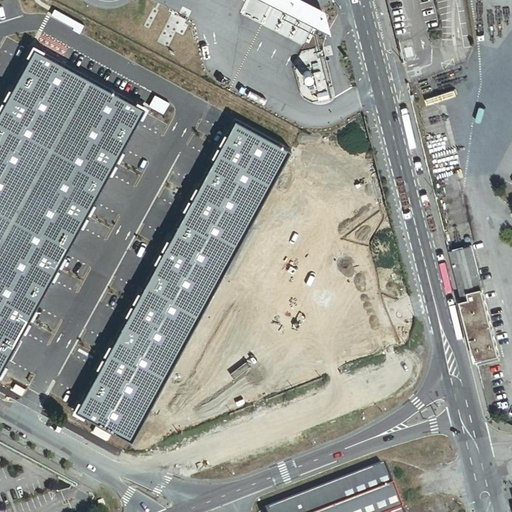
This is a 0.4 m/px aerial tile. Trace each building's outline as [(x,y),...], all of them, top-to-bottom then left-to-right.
[(260,0),(331,35),(324,10),(304,0),(260,0)] [(84,23),(54,7),(51,13),(81,29),(84,23)] [(0,366),(143,106),(33,46),(0,105),(0,366)] [(411,58),(408,49),(401,51),(404,60),(411,58)] [(168,102),(154,95),(148,106),(162,113),(168,102)] [(127,440),(289,148),(233,117),(71,409),(127,440)] [(498,359),(468,240),(445,245),(474,365),(498,359)] [(12,389),(21,394),(24,389),(15,384),(12,389)] [(267,511),(400,511),(382,465),(267,511)]
